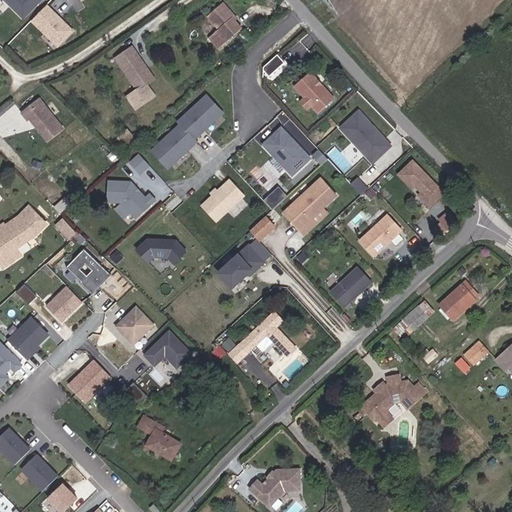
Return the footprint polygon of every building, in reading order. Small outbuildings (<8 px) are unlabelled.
[(0,0),(20,20),(39,0),(0,0)] [(238,17),(226,4),(210,17),(222,30),(212,38),(223,50),(245,30),(235,19),(238,17)] [(70,32),(44,7),(29,22),(55,48),(70,32)] [(157,80),(135,48),(119,59),(141,91),(157,80)] [(280,53),(263,67),(270,75),(286,61),(280,53)] [(224,67),(219,61),(209,69),(214,75),(224,67)] [(337,99),(325,85),(322,85),(320,83),(320,80),(313,72),(297,87),(304,94),(321,113),(337,99)] [(150,152),(167,169),(185,151),(182,148),(185,146),(188,148),(194,142),(192,140),(199,133),(196,131),(199,128),(202,131),(220,113),(204,96),(176,123),(178,125),(150,152)] [(58,131),(35,102),(18,116),(23,123),(25,121),(43,143),(58,131)] [(396,148),(364,113),(346,130),(378,165),(396,148)] [(312,159),(280,125),(259,145),(291,178),(312,159)] [(117,140),(125,150),(135,142),(127,132),(117,140)] [(139,175),(148,167),(138,156),(128,164),(139,175)] [(447,193),(430,175),(417,162),(403,175),(416,188),(419,185),(427,193),(424,195),(434,206),(447,193)] [(366,190),(355,179),(349,184),(360,195),(366,190)] [(243,196),(229,180),(200,207),(215,222),(243,196)] [(321,209),(334,196),(320,181),(283,215),(298,231),(321,209)] [(107,183),(107,204),(120,204),(135,220),(154,202),(149,196),(144,200),(129,184),(107,183)] [(287,196),(277,186),(262,201),(272,210),(287,196)] [(368,199),(374,194),(369,188),(363,193),(368,199)] [(22,216),(0,230),(0,241),(3,245),(9,254),(1,260),(5,267),(24,254),(19,247),(36,236),(52,222),(34,204),(22,216)] [(303,235),(326,214),(321,209),(298,231),(303,235)] [(373,256),(400,230),(386,215),(359,240),(373,256)] [(258,242),(274,227),(264,217),(248,232),(258,242)] [(69,239),(77,232),(65,218),(57,224),(69,239)] [(441,236),(451,228),(445,221),(436,229),(441,236)] [(270,255),(255,239),(248,246),(263,262),(270,255)] [(3,245),(0,241),(0,258),(1,260),(9,254),(3,245)] [(147,241),(136,252),(148,264),(154,259),(167,259),(173,264),(185,252),(175,241),(147,241)] [(248,246),(217,274),(231,289),(250,271),(252,272),(263,262),(248,246)] [(111,276),(83,251),(66,270),(92,296),(111,276)] [(343,306),(370,282),(356,267),(329,292),(343,306)] [(483,296),(468,280),(441,305),(456,321),(483,296)] [(25,285),(17,293),(29,305),(37,298),(25,285)] [(82,303),(67,288),(47,308),(62,323),(82,303)] [(397,328),(404,335),(408,331),(411,334),(437,311),(427,300),(397,328)] [(154,325),(137,307),(116,327),(134,345),(154,325)] [(284,322),(272,310),(240,342),(239,343),(230,352),(238,361),(255,343),(261,350),(271,339),(286,353),(294,344),(278,327),(284,322)] [(47,336),(31,319),(8,341),(26,360),(32,355),(30,353),(47,336)] [(169,332),(146,356),(156,365),(166,355),(178,367),(191,353),(169,332)] [(231,337),(223,343),(229,350),(237,344),(231,337)] [(468,356),(477,365),(492,352),(483,342),(468,356)] [(21,366),(0,344),(0,386),(7,379),(4,375),(6,373),(4,371),(6,369),(9,367),(14,372),(21,366)] [(511,347),(501,358),(511,369),(511,367),(511,347)] [(462,356),(456,362),(466,373),(472,367),(462,356)] [(80,375),(68,386),(85,403),(110,378),(94,361),(83,372),(83,374),(81,376),(80,375)] [(400,376),(388,378),(390,386),(386,387),(378,395),(363,408),(376,422),(381,422),(384,422),(389,416),(390,414),(391,408),(397,402),(403,401),(410,409),(423,396),(416,388),(410,381),(401,383),(400,376)] [(124,392),(136,404),(147,398),(133,383),(124,392)] [(383,384),(375,392),(378,395),(386,387),(383,384)] [(428,392),(420,384),(416,388),(423,396),(428,392)] [(149,413),(142,425),(155,433),(149,444),(174,458),(184,440),(166,430),(169,425),(149,413)] [(381,422),(387,428),(396,420),(390,414),(389,416),(384,422),(381,422)] [(30,451),(8,429),(0,436),(0,450),(15,465),(30,451)] [(42,492),(57,477),(36,455),(21,470),(42,492)] [(260,479),(254,488),(274,505),(288,488),(303,487),(302,467),(280,468),(266,484),(260,479)] [(63,511),(77,499),(63,485),(48,500),(59,511),(63,511)] [(107,500),(101,505),(106,511),(111,511),(115,510),(107,500)]
